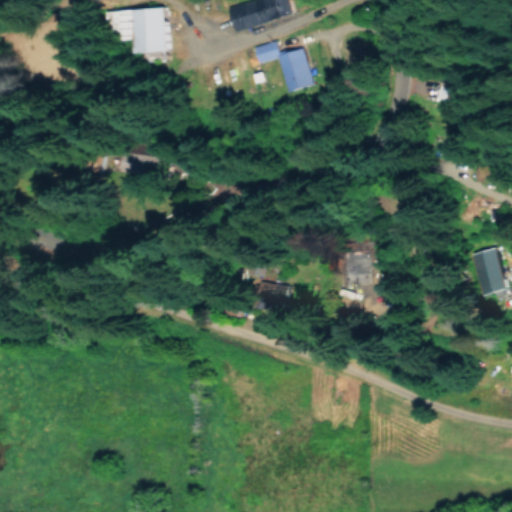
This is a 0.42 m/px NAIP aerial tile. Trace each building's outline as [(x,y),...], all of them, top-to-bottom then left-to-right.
[(258,61),(278,55),(273,39),(253,45),(258,61)] [(288,91),(313,83),(301,47),(276,55),(288,91)] [(119,170),(161,175),(163,155),(121,151),(119,170)] [(473,253),(486,293),(507,286),(494,246),(473,253)] [(262,262),(245,261),(245,273),(261,274),(262,262)] [(286,284),(268,280),(262,305),(280,309),(286,284)]
